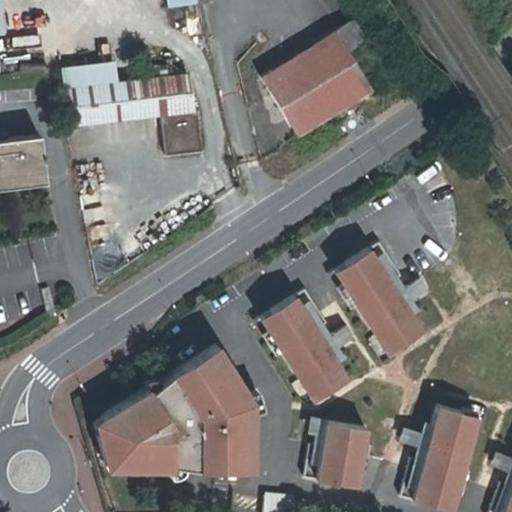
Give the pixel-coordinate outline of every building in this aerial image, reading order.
[(259,77),(295,134),(365,91),(353,71),(371,60),(347,21),(259,77)] [(61,68),(63,88),(117,82),(115,61),(61,68)] [(143,67),(144,78),(168,75),(167,64),(143,67)] [(63,88),(68,124),(159,113),(192,108),(188,73),(168,75),(144,78),(117,82),(63,88)] [(159,113),(164,153),(201,149),(197,109),(159,113)] [(0,186),(43,181),(38,134),(0,138),(0,186)] [(393,270),(383,253),(376,242),(359,253),(332,270),(331,271),(339,284),(353,307),(382,353),(397,344),(417,332),(406,314),(387,283),(393,279),(397,276),(393,270)] [(393,279),(387,283),(406,314),(412,310),(407,302),(424,292),(416,279),(399,289),(393,279)] [(339,284),(333,288),(347,310),(353,307),(339,284)] [(278,353),(308,400),(322,391),(343,378),(331,360),(312,329),(319,325),(323,323),(302,289),(256,317),(265,331),(278,353)] [(319,325),(312,329),(331,360),(338,356),(333,348),(349,338),(341,326),(325,336),(319,325)] [(265,331),(259,335),(272,357),(278,353),(265,331)] [(109,458),(112,470),(166,470),(167,470),(167,465),(180,467),(194,469),(194,470),(248,470),(250,413),(250,410),(245,395),(244,393),(213,344),(167,373),(167,374),(157,383),(146,391),(144,387),(143,388),(97,417),(101,429),(92,434),(99,458),(109,458)] [(382,353),(384,357),(399,348),(397,344),(382,353)] [(146,391),(157,383),(154,381),(148,379),(144,379),(139,381),(143,388),(144,387),(146,391)] [(254,389),(244,393),(245,395),(250,410),(250,413),(260,410),(254,389)] [(308,400),(310,404),(324,395),(322,391),(308,400)] [(406,459),(395,497),(447,511),(451,496),(458,471),(473,418),(457,414),(434,407),(428,427),(418,462),(411,460),(406,459)] [(458,409),(457,414),(473,418),(474,414),(458,409)] [(89,422),(92,434),(101,429),(97,417),(89,422)] [(311,435),(309,445),(317,446),(322,422),(322,419),(308,417),(305,434),(311,435)] [(305,444),(299,477),(352,487),(355,471),(359,445),(362,429),(322,422),(317,446),(309,445),(305,444)] [(414,448),(411,460),(418,462),(428,427),(421,425),(418,434),(400,429),(396,443),(414,448)] [(359,445),(355,471),(362,472),(366,446),(359,445)] [(505,474),(500,486),(507,488),(511,476),(511,454),(510,460),(492,453),(487,467),(505,474)] [(109,458),(99,458),(102,470),(112,470),(109,458)] [(172,476),(180,472),(180,467),(167,465),(167,470),(166,470),(166,477),(172,476)] [(458,471),(451,496),(458,498),(465,473),(458,471)] [(496,484),(485,511),(511,511),(511,476),(507,488),(500,486),(496,484)] [(261,496),(259,511),(285,511),(287,499),(261,496)]
